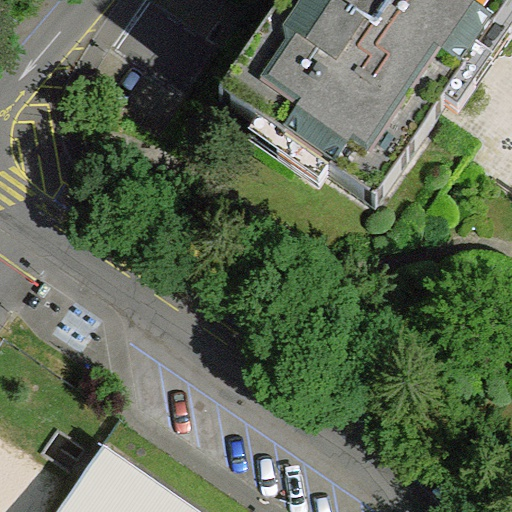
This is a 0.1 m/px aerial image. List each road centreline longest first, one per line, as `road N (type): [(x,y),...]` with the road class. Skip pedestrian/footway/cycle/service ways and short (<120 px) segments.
road 1 (residential): [(0,188),(301,402),(416,511)]
road 2 (residential): [(91,0),(0,109)]
